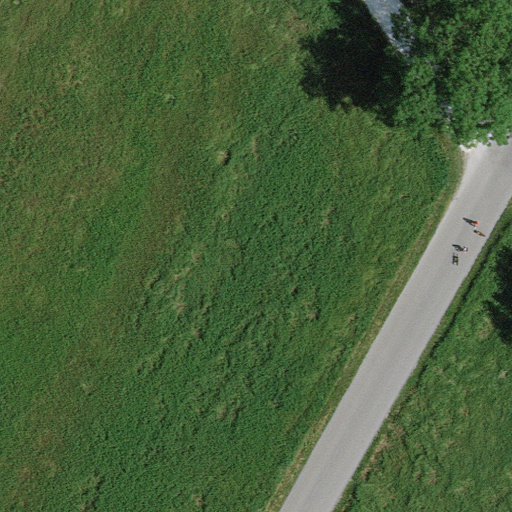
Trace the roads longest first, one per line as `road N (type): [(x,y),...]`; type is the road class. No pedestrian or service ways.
road 1 (tertiary): [(511,158),(306,511)]
road 2 (track): [(505,169),(381,0)]
